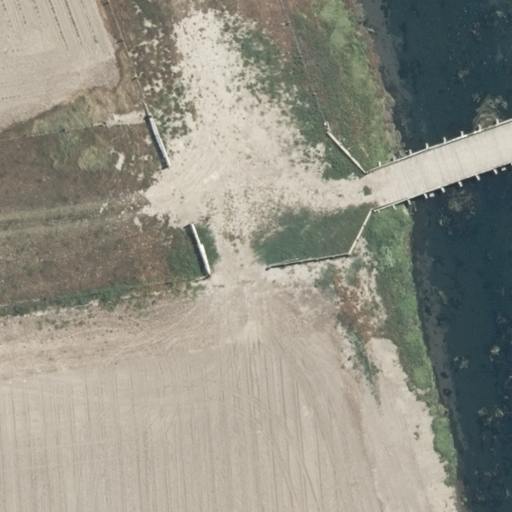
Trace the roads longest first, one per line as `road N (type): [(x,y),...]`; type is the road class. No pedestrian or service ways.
road 1 (track): [(102,0),(206,234),(229,244),(265,237),(369,194)]
road 2 (track): [(511,143),(369,194)]
